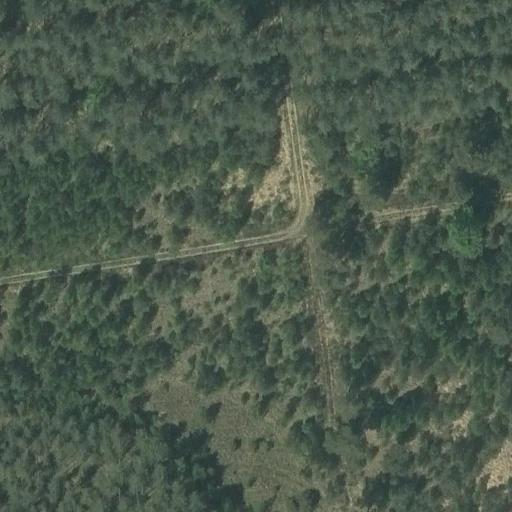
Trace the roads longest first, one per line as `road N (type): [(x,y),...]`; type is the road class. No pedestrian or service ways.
road 1 (track): [(0,280),(511,197)]
road 2 (track): [(274,0),(351,511)]
